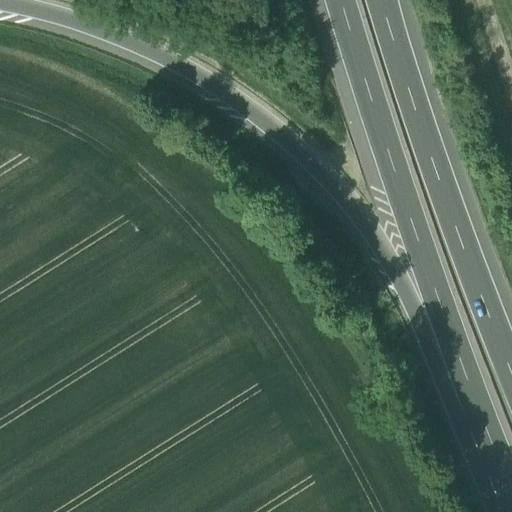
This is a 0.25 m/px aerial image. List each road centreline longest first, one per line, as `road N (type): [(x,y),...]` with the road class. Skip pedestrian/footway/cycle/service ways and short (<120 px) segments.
road 1 (motorway): [(0,1),(137,41),(220,90),(334,179),(388,252),(486,481),(511,511)]
road 2 (motorway): [(340,0),(400,191),(511,484)]
road 3 (motorway): [(511,362),(437,182),(380,0)]
